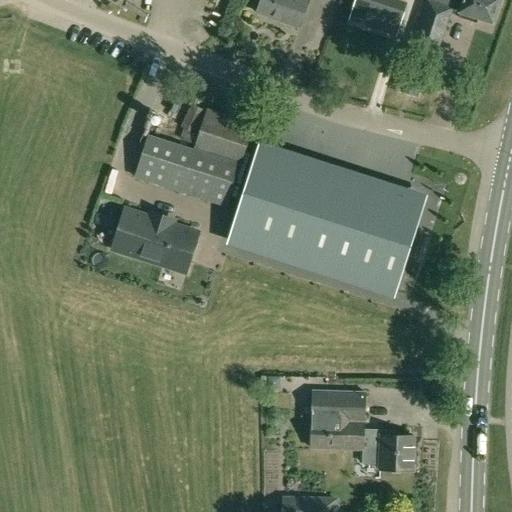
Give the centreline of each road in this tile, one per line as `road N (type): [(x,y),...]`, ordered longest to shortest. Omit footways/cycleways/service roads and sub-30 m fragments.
road 1 (unclassified): [(511,156),(353,119),(39,0)]
road 2 (secondary): [(475,511),(479,374),(511,164)]
